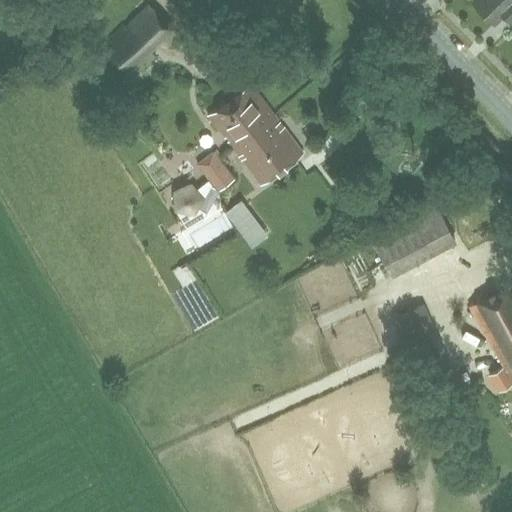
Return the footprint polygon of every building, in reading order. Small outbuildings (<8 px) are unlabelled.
[(511,0),(472,0),(494,21),(511,2),(511,0)] [(181,34),(152,3),(129,25),(127,23),(101,48),(124,71),(156,40),(165,49),(181,34)] [(231,145),(273,114),(250,83),(208,114),(231,145)] [(261,184),(303,153),(273,114),(231,145),(261,184)] [(217,169),(213,163),(204,170),(208,175),(219,191),(233,180),(223,165),(217,169)] [(393,274),(454,240),(432,201),(372,234),(393,274)] [(230,217),(242,233),(258,221),(246,205),(230,217)] [(511,282),(469,305),(503,367),(489,375),(498,391),(511,382),(511,282)] [(427,401),(458,387),(422,303),(391,317),(427,401)]
